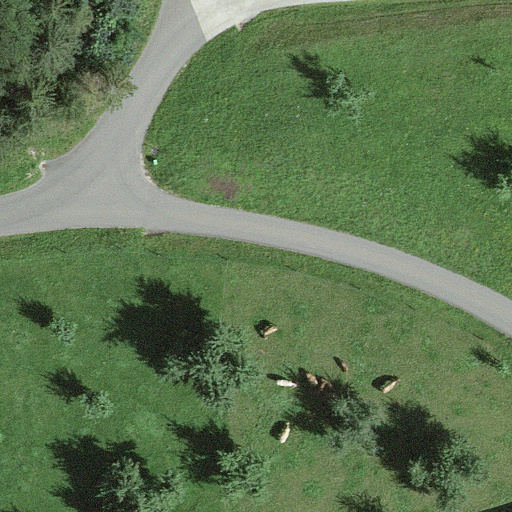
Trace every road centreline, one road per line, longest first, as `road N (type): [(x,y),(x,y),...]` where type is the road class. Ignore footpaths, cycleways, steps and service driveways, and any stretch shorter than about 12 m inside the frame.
road 1 (unclassified): [(64,207),(169,213),(337,247),(511,317)]
road 2 (unclassified): [(241,0),(207,12),(173,45),(64,207)]
